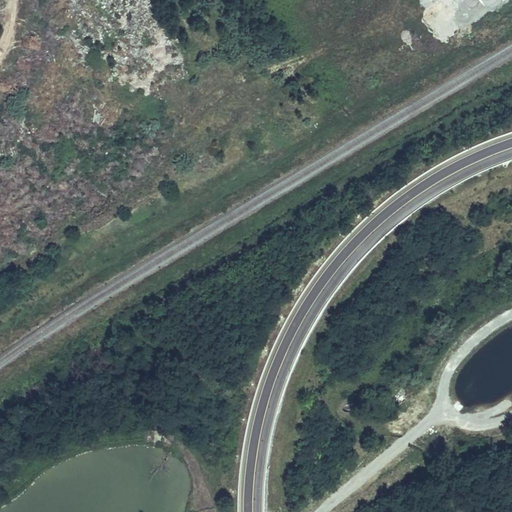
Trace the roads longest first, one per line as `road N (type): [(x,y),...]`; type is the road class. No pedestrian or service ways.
road 1 (unknown): [(511,49),(235,211),(0,362)]
road 2 (motorway): [(511,149),(427,188),(335,270),(285,350),(268,395),(253,511)]
